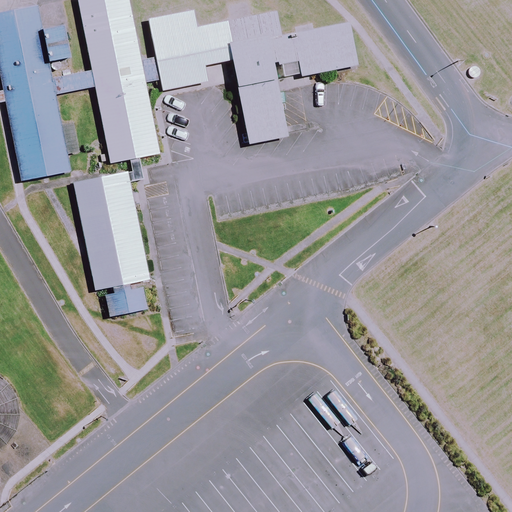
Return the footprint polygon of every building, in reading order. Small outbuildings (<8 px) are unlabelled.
[(114,0),(74,0),(66,2),(100,166),(148,156),(114,0)] [(23,8),(0,13),(0,135),(10,182),(58,173),(23,8)] [(177,12),(134,21),(149,94),(192,85),(189,68),(216,63),(234,149),(278,140),(266,83),(286,79),(347,66),(338,23),(271,37),(265,10),(181,28),(177,12)] [(110,172),(63,181),(93,322),(140,312),(110,172)] [(0,451),(4,449),(9,444),(14,438),(18,432),(21,424),(22,417),(22,409),(21,401),(18,394),(14,387),(9,382),(3,377),(0,374),(0,451)]
